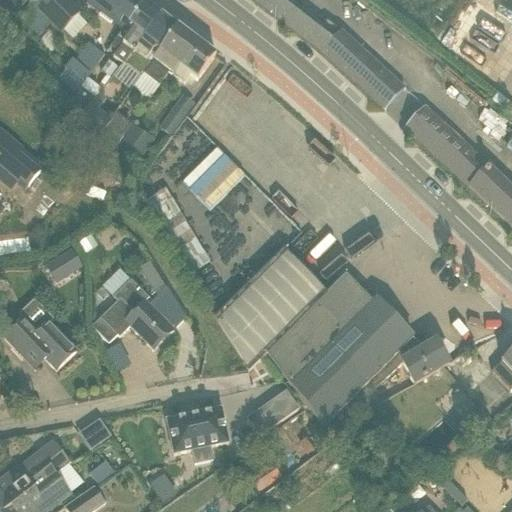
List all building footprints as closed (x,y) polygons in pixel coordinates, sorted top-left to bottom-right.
[(2,0),(0,3),(0,29),(4,35),(23,12),(20,11),(27,3),(28,4),(30,0),(2,0)] [(51,26),(62,36),(64,34),(80,16),(81,15),(65,0),(35,0),(30,6),(33,9),(51,26)] [(87,6),(123,32),(144,4),(139,0),(88,0),(90,2),(87,6)] [(250,0),(266,12),(299,37),(321,54),(385,113),(405,92),(341,33),(327,22),(322,28),(285,0),(250,0)] [(119,38),(125,43),(114,58),(124,66),(161,17),(145,5),(145,4),(144,4),(123,32),(119,38)] [(39,38),(51,26),(33,9),(21,21),(39,38)] [(177,29),(161,17),(124,66),(140,79),(143,76),(177,29)] [(175,66),(193,40),(177,29),(143,76),(159,87),(168,74),(172,77),(178,68),(175,66)] [(178,68),(172,77),(191,91),(197,83),(216,57),(193,40),(175,66),(178,68)] [(77,58),(92,71),(104,57),(90,44),(77,58)] [(110,79),(117,69),(109,63),(101,73),(110,79)] [(72,91),(76,95),(82,88),(88,80),(87,79),(89,76),(76,64),(67,73),(66,71),(59,78),(72,91)] [(87,109),(91,104),(102,90),(88,80),(82,88),(76,95),(74,98),(87,109)] [(91,104),(87,109),(82,114),(85,117),(102,132),(111,120),(98,110),(91,104)] [(511,209),(511,191),(489,169),(444,127),(424,109),(404,130),(405,131),(440,163),(469,190),(501,221),(511,209)] [(124,135),(131,126),(115,114),(113,118),(111,120),(102,132),(104,133),(104,145),(113,151),(114,150),(124,135)] [(158,130),(171,139),(182,124),(169,115),(158,130)] [(71,133),(77,139),(84,133),(78,127),(71,133)] [(0,170),(17,184),(20,181),(28,188),(40,175),(34,169),(38,164),(0,132),(0,170)] [(147,151),(124,135),(114,150),(136,165),(147,151)] [(218,149),(182,184),(210,212),(246,177),(218,149)] [(155,199),(186,272),(204,265),(173,192),(155,199)] [(97,248),(90,237),(76,246),(83,257),(97,248)] [(83,269),(71,251),(45,268),(56,286),(83,269)] [(232,286),(240,294),(214,319),(248,373),(267,354),(327,296),(284,252),(259,276),(250,267),(232,286)] [(155,294),(165,287),(150,264),(140,271),(155,294)] [(267,354),(290,385),(329,348),(372,305),(345,278),(327,296),(267,354)] [(114,299),(118,303),(92,329),(109,346),(117,338),(119,340),(130,330),(153,353),(174,333),(145,304),(149,300),(131,282),(114,299)] [(3,340),(22,360),(35,373),(46,363),(56,373),(77,354),(49,324),(52,320),(34,301),(19,316),(24,321),(3,340)] [(415,386),(449,366),(435,344),(422,351),(375,302),(372,305),(329,348),(290,385),(327,436),(383,404),(373,394),(402,364),(415,386)] [(511,354),(492,374),(511,394),(511,392),(511,354)] [(286,394),(247,421),(259,439),(298,412),(286,394)] [(467,444),(474,437),(491,422),(481,411),(464,426),(469,431),(461,438),(467,444)] [(195,467),(212,463),(210,450),(228,446),(221,412),(166,424),(173,458),(192,454),(195,467)] [(322,431),(317,423),(310,428),(315,436),(322,431)] [(0,511),(7,511),(56,476),(70,465),(53,443),(38,455),(42,459),(21,475),(16,470),(0,482),(0,511)] [(502,464),(507,458),(492,443),(487,449),(502,464)] [(114,475),(106,465),(90,477),(98,487),(114,475)] [(282,479),(272,465),(250,481),(259,495),(282,479)] [(7,511),(36,511),(44,507),(47,511),(48,511),(71,495),(56,476),(7,511)] [(163,478),(148,488),(162,508),(177,497),(163,478)] [(454,501),(457,504),(463,498),(449,483),(443,489),(454,500),(454,501)] [(65,511),(96,511),(105,506),(93,489),(64,510),(65,511)] [(463,498),(457,504),(461,509),(467,503),(463,498)]
